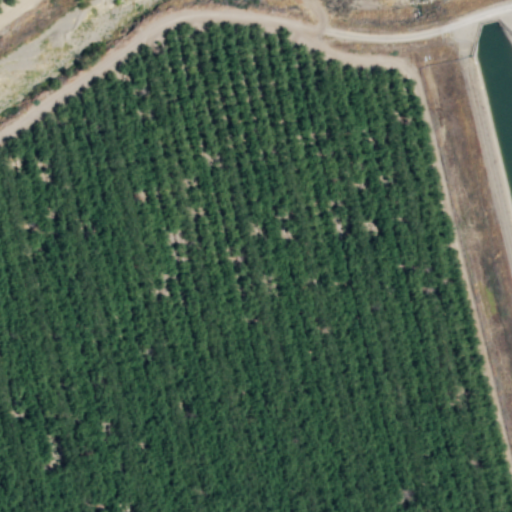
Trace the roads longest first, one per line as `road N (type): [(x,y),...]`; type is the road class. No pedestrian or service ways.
road 1 (track): [(511,6),(403,37),(187,14),(131,42),(0,135)]
road 2 (track): [(511,266),(461,57),(460,21)]
